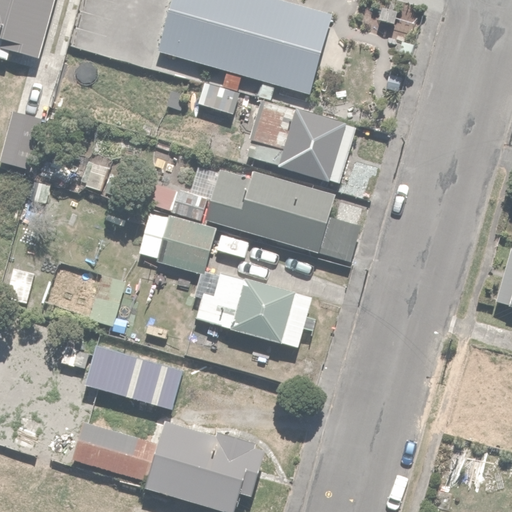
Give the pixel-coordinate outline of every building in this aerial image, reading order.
[(0,0),(0,55),(11,58),(13,48),(37,54),(50,0),(0,0)] [(331,14),(281,0),(163,0),(151,42),(309,87),(331,14)] [(248,90),(204,75),(196,97),(240,112),(248,90)] [(260,93),(243,151),(341,179),(358,121),(260,93)] [(42,106),(9,101),(0,157),(33,163),(42,106)] [(109,163),(50,145),(40,175),(34,173),(22,212),(43,218),(54,182),(79,190),(81,182),(102,188),(109,163)] [(176,182),(169,205),(315,249),(334,187),(252,163),(250,169),(219,160),(210,193),(176,182)] [(203,269),(215,225),(132,202),(128,216),(144,221),(136,250),(203,269)] [(325,223),(320,242),(352,250),(357,231),(325,223)] [(511,259),(500,298),(511,301),(511,259)] [(300,345),(315,292),(209,262),(206,272),(198,270),(192,292),(199,294),(193,314),(300,345)] [(64,340),(59,360),(83,365),(88,345),(64,340)] [(93,341),(82,381),(171,406),(183,366),(93,341)] [(163,415),(142,483),(230,509),(235,489),(247,492),(263,438),(215,424),(213,430),(163,415)] [(150,436),(82,416),(71,455),(139,475),(150,436)] [(74,465),(28,454),(19,489),(65,501),(74,465)]
